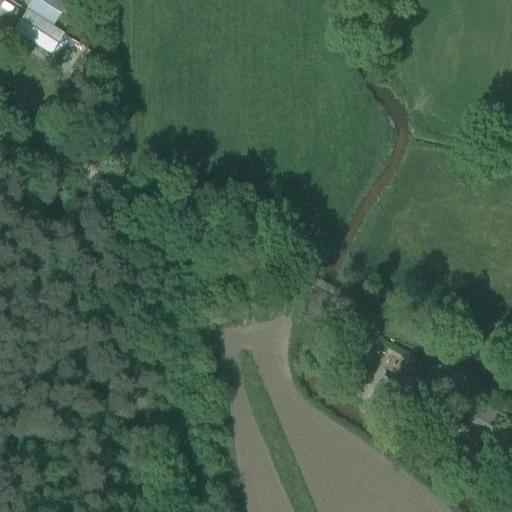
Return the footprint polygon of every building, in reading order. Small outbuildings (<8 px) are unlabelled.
[(67,5),(58,0),(31,0),(25,10),(27,11),(52,27),(67,5)] [(50,56),(64,35),(52,27),(27,11),(13,32),(50,56)] [(364,369),(375,349),(359,341),(357,345),(350,340),(342,354),(348,357),(343,367),(356,375),(354,378),(367,385),(373,374),(364,369)] [(384,377),(367,404),(380,413),(384,406),(393,390),(397,384),(384,377)] [(468,425),(506,444),(511,431),(511,420),(479,403),(468,425)]
